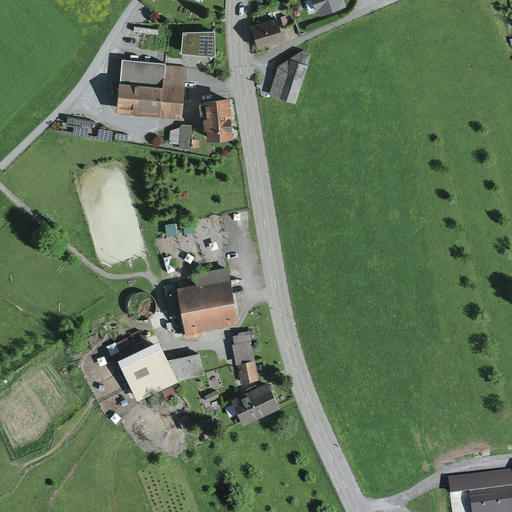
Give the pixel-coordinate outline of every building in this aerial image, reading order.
[(311,0),(316,11),(318,10),(320,16),(346,7),(343,0),(311,0)] [(251,26),(258,48),(284,41),(277,18),(251,26)] [(215,32),(182,32),(181,55),(216,57),(215,32)] [(279,66),(268,94),(295,105),(312,54),(301,52),(279,66)] [(165,65),(165,64),(122,59),(116,112),(160,116),(163,83),(165,65)] [(187,67),(165,65),(163,83),(185,85),(187,67)] [(185,85),(163,83),(160,116),(171,117),(182,118),(185,85)] [(229,98),(203,100),(204,103),(199,104),(201,115),(206,115),(207,119),(203,119),(204,130),(207,130),(208,141),(233,138),(229,98)] [(193,125),(183,124),(181,126),(181,127),(170,130),(169,143),(180,144),(179,149),(191,150),(192,147),(192,139),(193,125)] [(89,128),(73,125),(72,134),(87,136),(89,128)] [(112,131),(99,129),(98,139),(111,141),(112,131)] [(194,221),(183,223),(185,234),(196,232),(194,221)] [(175,223),(165,225),(167,237),(177,235),(175,223)] [(196,284),(176,287),(178,292),(181,315),(186,339),(204,336),(203,330),(239,323),(229,266),(194,272),(196,284)] [(181,315),(178,292),(166,294),(169,317),(181,315)] [(233,336),(235,344),(251,341),(255,340),(253,330),(238,333),(238,335),(233,336)] [(159,341),(118,362),(138,402),(180,381),(179,380),(168,359),(159,341)] [(259,380),(251,341),(235,344),(233,344),(241,383),(259,380)] [(200,353),(168,359),(179,380),(205,375),(200,353)] [(268,383),(232,400),(244,425),(281,408),(268,383)] [(216,390),(204,396),(208,402),(219,396),(216,390)] [(187,415),(178,420),(185,432),(194,428),(187,415)] [(212,425),(203,428),(206,438),(216,435),(212,425)] [(144,438),(137,441),(143,454),(150,451),(144,438)] [(187,441),(181,446),(187,452),(192,447),(187,441)] [(511,511),(511,470),(449,479),(451,494),(469,492),(471,511),(511,511)]
